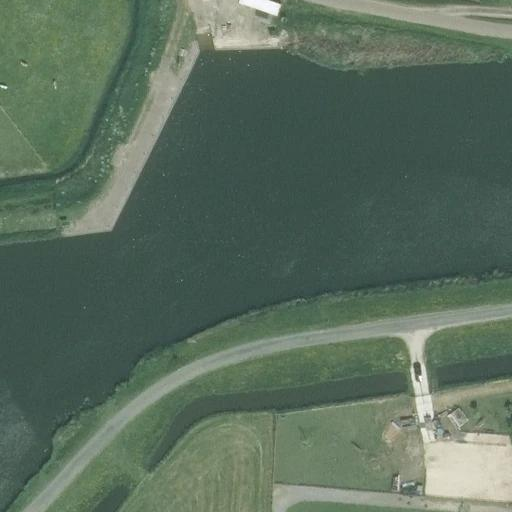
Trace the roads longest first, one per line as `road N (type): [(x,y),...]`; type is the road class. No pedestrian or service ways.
road 1 (unclassified): [(31,511),(146,397),(203,364),(257,348),(511,312)]
road 2 (residential): [(312,0),(511,34)]
